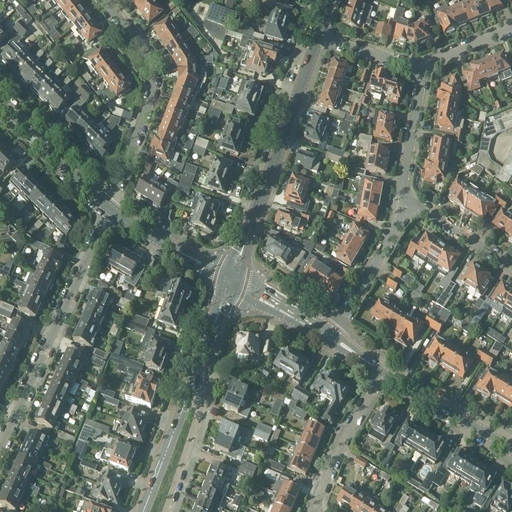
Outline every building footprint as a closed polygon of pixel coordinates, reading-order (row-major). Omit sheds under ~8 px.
[(53,0),(52,2),(55,7),(57,5),(60,10),(70,2),(71,0),(53,0)] [(71,0),(70,2),(60,10),(63,14),(61,15),(65,20),(80,9),(78,5),(78,3),(75,0),(71,0)] [(137,13),(140,16),(154,5),(150,0),(142,0),(134,7),(138,12),(137,13)] [(260,0),(259,5),(262,6),(273,9),(275,3),(265,0),(260,0)] [(484,0),(471,0),(472,2),(479,19),(484,17),(485,17),(486,17),(489,16),(489,15),(490,15),(490,14),(484,0)] [(484,0),(490,14),(491,15),(492,14),(491,13),(495,11),(496,12),(501,10),(501,9),(502,8),(501,5),(498,0),(484,0)] [(366,6),(351,1),(350,2),(349,4),(348,6),(348,8),(348,9),(347,13),(369,20),(372,9),(365,7),(366,6)] [(472,2),(460,7),(467,24),(468,23),(472,22),(473,21),(475,22),(478,21),(478,19),(479,19),(472,2)] [(175,7),(172,3),(167,7),(170,11),(175,7)] [(48,4),(43,8),(47,12),(52,8),(48,4)] [(156,4),(154,5),(140,16),(144,21),(145,20),(149,25),(162,15),(159,11),(160,10),(156,4)] [(33,6),(27,11),(32,17),(38,13),(33,6)] [(211,6),(203,28),(213,39),(223,43),(228,30),(232,31),(238,16),(211,6)] [(460,7),(449,11),(456,28),(461,26),(463,27),(466,26),(467,24),(460,7)] [(176,8),(172,12),(175,16),(180,12),(176,8)] [(274,9),(270,23),(287,28),(288,23),(292,22),(293,18),(290,15),(291,14),(281,11),(281,10),(277,8),(276,9),(274,9)] [(406,44),(407,42),(412,25),(411,25),(411,24),(405,23),(406,21),(402,20),(405,11),(397,8),(393,21),(399,23),(394,40),(398,41),(398,42),(399,42),(400,44),(403,45),(404,44),(406,44)] [(446,8),(433,13),(437,21),(434,22),(436,26),(440,25),(444,35),(444,34),(450,32),(450,33),(451,33),(454,32),(455,30),(456,30),(456,29),(456,28),(449,11),(448,12),(446,8)] [(80,9),(65,20),(69,25),(71,24),(74,28),(77,25),(87,17),(89,16),(86,12),(83,12),(80,9)] [(344,18),(342,24),(343,25),(343,26),(358,31),(360,24),(370,26),(372,21),(369,20),(347,13),(345,18),(344,18)] [(13,29),(18,34),(26,26),(32,20),(27,15),(13,29)] [(77,25),(74,28),(76,32),(75,32),(80,37),(86,33),(94,26),(92,23),(92,20),(89,16),(87,17),(77,25)] [(413,26),(412,25),(407,42),(411,44),(412,46),(412,47),(413,47),(413,46),(419,43),(421,44),(425,42),(425,41),(433,37),(431,31),(435,29),(431,18),(420,22),(421,25),(415,27),(415,25),(413,26)] [(46,21),(41,25),(48,34),(54,29),(57,26),(55,23),(50,27),(46,21)] [(168,22),(154,31),(158,37),(156,38),(159,42),(176,32),(171,24),(170,25),(168,22)] [(0,43),(11,32),(7,28),(7,29),(1,23),(0,24),(0,43)] [(287,28),(270,23),(266,38),(267,38),(267,39),(272,41),(273,40),(283,43),(283,41),(286,40),(287,36),(285,34),(287,28)] [(391,27),(382,25),(379,36),(387,39),(391,27)] [(26,26),(18,34),(9,43),(13,48),(2,59),(4,61),(3,61),(7,65),(8,64),(11,67),(11,68),(25,54),(16,45),(31,31),(26,26)] [(86,33),(80,37),(83,41),(85,40),(89,45),(91,45),(94,43),(93,41),(97,39),(98,39),(101,37),(101,36),(101,35),(95,27),(94,26),(86,33)] [(240,26),(237,35),(242,37),(262,44),(264,37),(253,34),(252,29),(240,26)] [(187,31),(191,36),(196,32),(192,27),(187,31)] [(54,29),(48,34),(52,38),(54,42),(61,37),(58,34),(54,29)] [(176,32),(159,42),(162,46),(163,46),(167,51),(182,41),(176,32)] [(242,37),(239,48),(248,50),(246,57),(271,66),(272,65),(275,66),(279,54),(263,49),(261,49),(262,44),(242,37)] [(182,41),(167,51),(170,56),(169,57),(172,62),(188,51),(182,41)] [(207,45),(202,49),(206,54),(211,50),(207,45)] [(96,49),(81,60),(82,61),(89,62),(92,67),(88,70),(92,74),(94,72),(109,61),(106,58),(107,55),(105,53),(102,53),(102,52),(101,52),(100,51),(98,52),(96,50),(96,49)] [(188,51),(172,62),(174,66),(175,65),(178,70),(179,71),(193,62),(194,61),(188,51)] [(25,54),(11,68),(13,70),(12,70),(16,75),(18,73),(21,76),(20,77),(21,77),(34,63),(25,54)] [(492,60),(491,61),(498,78),(500,83),(511,77),(503,56),(502,56),(501,55),(497,57),(496,58),(495,59),(495,60),(492,61),(492,60)] [(242,56),(240,64),(242,64),(241,68),(264,76),(267,75),(268,73),(269,73),(269,72),(271,71),(272,68),(271,66),(246,57),(242,56)] [(480,65),(479,66),(486,83),(498,78),(491,61),(490,61),(488,60),(485,62),(484,63),(483,64),(483,65),(481,66),(480,65)] [(49,61),(45,66),(48,69),(53,64),(49,61)] [(109,61),(94,72),(98,76),(99,75),(103,80),(108,77),(117,70),(113,65),(111,64),(109,61)] [(329,72),(344,77),(348,66),(333,61),(332,63),(331,63),(330,65),(331,67),(329,72)] [(178,70),(177,70),(178,82),(200,80),(207,80),(206,68),(196,69),(196,65),(193,62),(179,71),(178,70)] [(44,73),(34,63),(21,77),(22,79),(21,80),(25,85),(27,83),(30,86),(44,73)] [(467,91),(470,90),(479,86),(479,85),(486,83),(479,66),(478,66),(476,65),(473,66),(472,68),(471,69),(472,71),(464,75),(465,77),(461,79),(464,86),(465,86),(467,91)] [(108,77),(103,80),(107,86),(105,87),(108,90),(123,79),(120,76),(120,73),(117,70),(108,77)] [(225,72),(223,78),(231,80),(233,74),(225,72)] [(326,82),(325,84),(341,89),(344,77),(329,72),(327,78),(326,78),(325,80),(326,82)] [(38,95),(39,96),(50,84),(53,82),(44,73),(30,86),(29,87),(31,88),(30,89),(34,93),(36,92),(39,95),(38,95)] [(367,85),(365,92),(369,94),(381,97),(382,96),(386,82),(387,83),(387,82),(389,78),(387,78),(387,76),(381,74),(380,76),(374,74),(370,86),(367,85)] [(439,100),(438,101),(439,101),(458,105),(460,92),(461,88),(456,76),(455,76),(452,78),(450,87),(443,86),(441,95),(441,96),(439,95),(439,97),(440,97),(439,99),(439,100)] [(67,79),(63,84),(66,87),(71,82),(67,79)] [(103,95),(102,95),(105,99),(107,98),(110,103),(113,101),(117,98),(118,97),(119,98),(122,96),(122,94),(123,93),(123,94),(124,93),(125,92),(126,92),(129,90),(129,89),(130,88),(123,79),(108,90),(103,95)] [(177,88),(175,92),(184,96),(192,99),(195,100),(198,93),(199,94),(203,84),(204,85),(207,80),(200,80),(178,82),(179,83),(177,88)] [(386,82),(382,96),(392,99),(391,103),(397,105),(400,96),(402,96),(402,95),(401,95),(403,87),(404,84),(403,82),(399,81),(397,82),(396,85),(387,82),(387,83),(386,82)] [(45,101),(48,104),(62,91),(53,82),(50,84),(39,96),(40,97),(39,98),(44,102),(45,101)] [(243,83),(238,97),(241,98),(244,99),(259,104),(260,101),(262,102),(267,91),(261,88),(260,91),(256,89),(249,86),(249,85),(243,83)] [(341,89),(325,84),(325,85),(323,85),(323,87),(324,89),(322,94),(337,100),(341,89)] [(85,86),(76,94),(81,99),(89,91),(85,86)] [(53,110),(57,114),(74,97),(69,93),(66,95),(62,91),(48,104),(47,104),(49,106),(48,107),(52,111),(53,110)] [(89,91),(81,99),(86,104),(94,96),(89,91)] [(174,97),(172,103),(188,109),(191,110),(195,100),(192,99),(184,96),(175,92),(173,97),(174,97)] [(342,101),(337,100),(322,94),(320,99),(318,99),(316,104),(318,105),(318,106),(333,111),(334,110),(335,110),(337,107),(335,106),(336,105),(340,106),(342,101)] [(241,98),(236,111),(249,116),(250,114),(255,116),(259,105),(259,104),(244,99),(241,98)] [(72,116),(66,122),(67,124),(66,125),(71,129),(72,128),(75,131),(88,117),(80,109),(86,104),(81,99),(68,112),(72,116)] [(355,99),(353,105),(358,107),(360,108),(360,107),(361,105),(362,101),(360,100),(355,99)] [(210,105),(209,109),(221,113),(231,117),(234,108),(227,105),(226,106),(212,101),(210,105)] [(438,103),(437,107),(438,108),(438,111),(439,111),(438,115),(456,118),(456,113),(458,105),(439,101),(439,102),(440,102),(439,103),(438,103)] [(168,109),(166,113),(184,120),(188,109),(172,103),(169,109),(168,109)] [(345,115),(344,121),(355,124),(356,122),(357,119),(360,108),(358,107),(353,105),(349,116),(345,115)] [(114,108),(112,114),(113,115),(121,118),(123,111),(114,108)] [(209,109),(206,116),(219,121),(221,113),(209,109)] [(507,130),(511,128),(505,110),(500,112),(507,130)] [(376,111),(373,126),(377,127),(394,129),(394,128),(396,129),(397,123),(395,123),(396,118),(383,116),(383,112),(376,111)] [(500,112),(495,114),(502,132),(507,130),(500,112)] [(166,119),(164,125),(180,131),(183,132),(187,121),(184,120),(166,113),(164,118),(166,119)] [(495,114),(492,115),(495,121),(492,122),(496,134),(502,132),(495,114)] [(435,121),(434,125),(435,126),(435,127),(435,128),(443,129),(453,131),(458,131),(462,132),(465,120),(460,119),(456,118),(438,115),(438,117),(437,117),(437,118),(437,120),(435,121)] [(486,117),(485,119),(485,123),(481,137),(491,139),(496,134),(492,122),(495,121),(492,115),(486,117)] [(75,131),(76,133),(76,134),(80,138),(81,137),(84,140),(97,126),(94,123),(93,125),(88,119),(89,118),(88,117),(75,131)] [(111,117),(108,124),(110,124),(116,126),(116,125),(119,126),(120,121),(111,117)] [(310,121),(308,128),(325,134),(329,123),(313,117),(312,121),(310,121)] [(344,121),(340,132),(345,134),(343,140),(350,142),(350,140),(354,127),(355,124),(344,121)] [(225,135),(243,142),(247,131),(242,129),(243,127),(229,122),(225,135)] [(162,129),(159,135),(176,142),(180,131),(164,125),(162,124),(161,129),(162,129)] [(84,140),(83,140),(85,143),(89,147),(90,146),(93,149),(108,134),(109,133),(101,125),(98,127),(97,126),(84,140)] [(377,127),(375,139),(391,142),(393,136),(394,136),(395,132),(395,131),(394,131),(394,129),(377,127)] [(325,134),(308,128),(304,139),(321,145),(325,134)] [(93,149),(93,150),(94,151),(93,152),(97,156),(98,155),(102,159),(108,153),(105,150),(112,144),(110,142),(113,140),(108,134),(93,149)] [(155,140),(153,145),(172,153),(176,142),(159,135),(157,141),(155,140)] [(243,142),(225,135),(220,149),(233,153),(234,151),(239,153),(243,142)] [(359,136),(358,142),(371,144),(372,139),(372,138),(359,136)] [(197,139),(195,146),(205,150),(208,143),(197,139)] [(431,141),(430,145),(431,146),(431,149),(431,153),(451,156),(454,143),(433,139),(432,141),(431,141)] [(358,142),(357,148),(363,149),(362,153),(369,155),(368,161),(387,164),(387,163),(389,161),(389,159),(389,157),(389,153),(370,150),(370,149),(371,144),(358,142)] [(153,145),(151,151),(153,152),(151,157),(156,159),(154,163),(181,173),(183,168),(170,163),(169,162),(169,161),(172,153),(153,145)] [(195,146),(192,154),(203,158),(205,150),(195,146)] [(327,154),(343,160),(345,154),(329,148),(327,154)] [(477,166),(484,170),(485,171),(491,162),(488,154),(478,152),(478,155),(476,161),(475,165),(477,166)] [(6,153),(0,159),(0,178),(15,163),(11,158),(12,157),(8,153),(7,154),(6,153)] [(321,159),(316,157),(316,156),(307,153),(306,156),(299,153),(295,166),(317,173),(320,165),(319,165),(321,159)] [(428,159),(427,163),(428,164),(428,165),(449,169),(451,156),(431,153),(430,158),(428,159)] [(341,166),(343,160),(327,154),(325,159),(323,159),(323,161),(325,161),(341,166)] [(216,161),(211,174),(229,181),(233,169),(228,167),(229,165),(216,161)] [(356,170),(355,176),(362,177),(365,177),(366,172),(385,176),(385,173),(386,173),(387,171),(387,168),(387,166),(387,165),(387,164),(368,161),(366,172),(356,170)] [(475,165),(476,161),(472,162),(469,164),(472,169),(477,166),(475,165)] [(491,162),(485,171),(489,174),(495,164),(491,162)] [(145,180),(136,194),(142,197),(141,199),(147,203),(158,185),(151,180),(154,173),(155,173),(157,167),(147,163),(145,169),(148,170),(145,180)] [(489,174),(506,185),(511,175),(511,174),(510,173),(502,169),(495,164),(489,174)] [(502,169),(510,173),(511,174),(511,168),(505,164),(502,169)] [(186,165),(184,173),(194,177),(197,169),(187,166),(186,165)] [(427,172),(425,181),(436,183),(436,184),(437,184),(437,180),(441,181),(444,182),(446,182),(448,175),(451,176),(453,170),(449,169),(428,165),(428,166),(427,166),(426,167),(427,167),(427,170),(426,170),(425,171),(426,171),(426,172),(427,172)] [(477,167),(469,171),(479,178),(483,171),(477,167)] [(24,171),(10,185),(15,190),(11,194),(16,198),(21,193),(21,192),(34,180),(33,179),(32,180),(29,177),(31,176),(26,172),(25,172),(24,171)] [(182,176),(180,184),(190,188),(194,177),(184,173),(182,176)] [(229,181),(211,174),(209,173),(206,179),(209,180),(206,187),(219,192),(220,190),(225,192),(229,181)] [(289,183),(287,187),(289,187),(288,190),(307,196),(309,190),(310,191),(313,192),(317,181),(314,180),(306,177),(297,174),(295,179),(292,178),(290,184),(289,183)] [(362,177),(361,184),(366,185),(364,196),(381,199),(381,197),(381,194),(383,193),(384,190),(382,189),(383,187),(375,186),(376,180),(365,177),(362,177)] [(337,178),(334,191),(338,192),(342,192),(344,179),(337,178)] [(34,180),(21,192),(21,193),(26,198),(25,200),(28,203),(30,201),(42,189),(41,189),(38,186),(40,185),(35,181),(34,180)] [(459,207),(469,192),(457,184),(458,182),(457,182),(454,180),(448,189),(451,191),(449,194),(452,195),(449,201),(459,207)] [(158,185),(147,203),(154,207),(155,205),(159,208),(160,208),(168,195),(170,196),(169,197),(173,199),(178,186),(169,181),(165,189),(158,185)] [(180,184),(177,192),(187,196),(190,188),(180,184)] [(42,189),(30,201),(35,207),(34,209),(38,213),(39,211),(39,210),(51,198),(51,197),(50,198),(47,195),(49,194),(44,190),(42,189)] [(286,195),(284,200),(290,202),(289,206),(306,212),(309,205),(306,204),(304,203),(307,196),(288,190),(288,191),(286,190),(285,194),(286,195)] [(331,201),(334,202),(337,202),(339,192),(338,192),(334,191),(332,197),(331,201)] [(481,199),(469,192),(459,207),(460,208),(460,210),(463,212),(465,211),(467,213),(468,213),(468,212),(471,214),(470,214),(471,214),(481,199)] [(198,195),(192,211),(197,213),(216,220),(217,216),(216,216),(220,205),(214,203),(214,205),(208,203),(209,199),(198,195)] [(358,195),(356,207),(362,208),(378,211),(379,210),(380,209),(381,206),(379,205),(380,201),(381,199),(358,195)] [(493,201),(490,205),(481,199),(471,214),(474,216),(473,216),(473,217),(474,217),(476,218),(476,220),(479,222),(480,221),(482,222),(487,214),(491,217),(496,209),(498,205),(502,200),(497,197),(494,202),(493,201)] [(51,198),(39,210),(39,211),(44,216),(43,218),(47,222),(48,220),(49,219),(61,207),(60,206),(59,207),(57,204),(58,203),(53,199),(51,198)] [(21,204),(16,209),(17,209),(20,212),(20,213),(25,208),(21,204)] [(49,219),(48,220),(54,225),(52,227),(56,230),(57,229),(70,216),(69,216),(68,216),(66,213),(67,212),(62,208),(61,207),(49,219)] [(357,219),(356,221),(356,222),(358,223),(359,223),(362,225),(365,221),(374,223),(374,222),(374,219),(377,220),(378,211),(362,208),(361,213),(358,212),(357,219)] [(302,213),(300,219),(279,212),(277,217),(275,216),(273,222),(275,222),(275,224),(298,232),(301,224),(302,221),(308,223),(310,216),(302,213)] [(30,213),(25,218),(29,222),(34,217),(30,213)] [(176,215),(169,213),(165,223),(172,225),(176,215)] [(190,219),(187,225),(205,231),(206,229),(213,232),(216,224),(217,224),(218,221),(216,220),(197,213),(194,220),(190,219)] [(501,234),(504,235),(511,223),(511,218),(502,213),(492,229),(493,229),(493,231),(496,233),(498,232),(500,234),(501,234)] [(335,216),(330,214),(326,224),(331,225),(335,216)] [(61,236),(55,248),(65,253),(68,247),(63,245),(67,238),(76,229),(73,225),(75,223),(75,222),(76,221),(72,217),(71,217),(70,216),(57,229),(56,230),(56,231),(61,236)] [(39,222),(34,226),(38,230),(43,226),(39,222)] [(348,232),(346,236),(349,238),(363,246),(370,236),(365,233),(367,230),(358,224),(359,223),(358,223),(356,222),(355,223),(353,226),(350,232),(348,232)] [(270,235),(279,238),(281,233),(272,230),(270,235)] [(48,231),(43,236),(47,240),(52,235),(48,231)] [(411,248),(406,255),(412,259),(414,256),(425,263),(437,244),(426,237),(422,243),(417,240),(417,239),(416,239),(412,246),(411,246),(411,248)] [(275,260),(275,261),(285,246),(273,238),(266,249),(264,253),(270,257),(270,258),(272,260),(274,259),(275,260)] [(349,238),(343,248),(358,257),(359,255),(358,255),(360,252),(362,252),(364,248),(363,247),(363,246),(349,238)] [(33,242),(30,248),(39,251),(39,252),(44,254),(43,258),(44,258),(41,264),(58,272),(62,265),(60,264),(62,260),(51,255),(53,251),(33,242)] [(318,243),(314,249),(321,253),(322,254),(327,248),(318,243)] [(437,244),(425,263),(436,270),(438,266),(448,251),(437,244)] [(295,252),(285,246),(275,261),(280,264),(280,265),(283,267),(284,266),(293,272),(305,255),(297,250),(295,252)] [(343,248),(336,259),(351,267),(352,266),(354,266),(355,263),(355,261),(356,258),(357,259),(358,257),(343,248)] [(113,270),(119,273),(130,254),(123,250),(122,252),(117,249),(107,266),(108,266),(105,270),(111,273),(113,270)] [(436,270),(435,271),(446,278),(440,287),(445,291),(450,283),(458,271),(453,268),(459,258),(448,251),(438,266),(436,270)] [(124,280),(124,288),(120,298),(130,302),(135,291),(127,289),(129,283),(140,262),(135,259),(136,257),(130,254),(119,273),(125,277),(124,280)] [(307,261),(299,273),(300,274),(303,275),(303,276),(304,276),(303,277),(302,278),(303,278),(303,279),(303,280),(306,282),(308,281),(308,282),(311,284),(312,286),(322,270),(323,268),(325,265),(316,260),(310,256),(307,261)] [(160,261),(153,259),(149,269),(155,271),(160,261)] [(5,268),(11,271),(14,263),(8,261),(5,268)] [(41,264),(36,276),(53,284),(56,277),(54,277),(56,272),(57,272),(58,273),(58,272),(41,264)] [(464,285),(470,289),(481,272),(480,272),(480,270),(477,269),(476,269),(469,265),(457,284),(462,288),(464,285)] [(8,279),(11,271),(5,268),(2,277),(8,279)] [(322,270),(312,286),(314,286),(315,286),(316,287),(317,287),(317,289),(320,291),(321,290),(322,291),(323,291),(332,277),(333,275),(323,268),(322,270)] [(394,275),(393,276),(411,286),(414,281),(397,270),(396,271),(395,270),(393,274),(394,275)] [(482,273),(481,272),(470,289),(477,293),(476,294),(481,297),(493,280),(486,276),(486,274),(483,273),(482,273)] [(36,276),(30,288),(46,295),(48,290),(49,291),(53,284),(36,276)] [(332,277),(323,291),(333,298),(334,298),(343,284),(343,283),(338,280),(337,280),(332,277)] [(399,286),(390,280),(386,286),(395,292),(399,286)] [(112,286),(100,281),(98,287),(109,292),(112,286)] [(168,297),(186,304),(187,304),(192,291),(169,283),(164,296),(168,297)] [(445,291),(436,305),(438,307),(443,309),(444,310),(453,295),(451,294),(456,286),(450,283),(445,291)] [(22,289),(19,297),(25,300),(42,307),(45,301),(44,300),(46,295),(30,288),(25,286),(24,285),(22,289)] [(420,286),(416,292),(421,295),(425,289),(420,286)] [(490,307),(489,308),(501,315),(501,314),(502,312),(503,311),(511,297),(511,291),(510,290),(508,290),(507,289),(504,287),(502,288),(501,289),(492,303),(490,307)] [(421,295),(416,292),(415,292),(414,291),(411,296),(412,297),(411,299),(420,304),(424,297),(421,295)] [(111,308),(113,302),(113,301),(95,293),(93,299),(91,299),(88,305),(106,313),(109,307),(111,308)] [(186,304),(168,297),(163,310),(181,317),(186,304)] [(372,313),(372,314),(372,315),(373,315),(373,316),(373,317),(381,321),(378,326),(386,331),(398,310),(391,306),(393,302),(385,297),(380,306),(379,305),(379,306),(379,307),(377,310),(377,309),(376,309),(375,309),(374,310),(373,310),(373,311),(372,311),(372,312),(372,313)] [(502,312),(501,314),(511,320),(511,297),(503,311),(502,312)] [(130,302),(120,298),(118,304),(128,308),(130,302)] [(474,320),(470,326),(473,328),(475,329),(489,308),(490,307),(492,303),(487,299),(484,304),(480,311),(474,320)] [(21,305),(18,311),(35,319),(37,314),(39,315),(42,307),(25,300),(22,306),(21,305)] [(479,300),(474,307),(480,311),(484,304),(479,300)] [(0,309),(11,315),(14,309),(0,302),(0,309)] [(87,311),(84,317),(101,325),(106,313),(88,305),(86,311),(87,311)] [(429,316),(424,325),(431,329),(436,320),(443,309),(438,307),(437,309),(434,307),(429,316)] [(0,315),(9,320),(11,315),(0,309),(0,315)] [(436,320),(431,329),(439,334),(444,325),(445,325),(451,315),(444,310),(443,309),(436,320)] [(181,317),(163,310),(158,323),(176,329),(181,317)] [(398,310),(386,331),(398,338),(409,320),(398,313),(399,311),(398,310)] [(127,314),(125,321),(136,325),(146,329),(149,322),(134,316),(127,314)] [(468,316),(464,322),(470,326),(474,320),(468,316)] [(80,322),(78,328),(95,336),(101,325),(84,317),(82,323),(80,322)] [(399,338),(398,340),(398,342),(404,345),(406,345),(407,345),(409,341),(413,343),(423,327),(416,323),(415,324),(409,320),(398,338),(399,338)] [(125,321),(122,328),(133,332),(136,325),(125,321)] [(30,329),(14,322),(9,333),(25,341),(26,341),(25,341),(27,341),(30,336),(28,334),(30,329)] [(464,322),(460,330),(468,335),(473,328),(470,326),(464,322)] [(93,343),(95,336),(78,328),(75,334),(76,335),(73,341),(92,349),(94,343),(93,343)] [(25,341),(9,333),(3,345),(19,353),(22,348),(24,348),(26,343),(25,342),(25,341)] [(496,334),(492,340),(497,342),(498,343),(499,342),(502,338),(496,334)] [(237,345),(237,346),(239,347),(237,355),(249,356),(249,354),(255,355),(256,349),(259,350),(259,343),(257,342),(258,337),(247,335),(246,339),(238,338),(237,339),(236,340),(236,341),(235,342),(236,343),(236,344),(236,345),(237,345)] [(152,339),(147,353),(168,360),(170,356),(167,355),(171,346),(152,339)] [(437,367),(438,365),(449,348),(435,340),(426,354),(431,357),(430,359),(429,362),(429,364),(435,368),(437,367)] [(489,355),(484,364),(491,368),(503,346),(498,343),(497,342),(489,355)] [(272,345),(265,344),(263,354),(270,355),(272,345)] [(0,352),(0,358),(15,365),(14,364),(16,364),(19,359),(17,358),(19,353),(3,345),(0,352)] [(451,371),(460,355),(449,348),(438,365),(446,369),(446,368),(451,371)] [(109,357),(92,349),(90,354),(107,361),(109,357)] [(480,349),(475,358),(481,362),(484,364),(489,355),(487,353),(480,349)] [(279,373),(286,378),(298,358),(285,350),(272,371),(278,375),(279,373)] [(63,363),(62,363),(79,371),(84,360),(87,361),(89,356),(81,352),(79,357),(68,352),(66,357),(64,356),(62,361),(63,363)] [(146,352),(144,358),(147,360),(145,367),(157,371),(156,373),(162,375),(168,360),(147,353),(146,352)] [(112,354),(109,362),(119,366),(140,374),(143,366),(112,354)] [(460,355),(451,371),(463,379),(474,360),(469,357),(468,359),(460,355)] [(93,357),(90,363),(103,369),(106,363),(93,357)] [(298,358),(286,378),(293,381),(292,383),(298,387),(310,366),(304,362),(304,360),(300,357),(298,358)] [(0,372),(9,377),(11,372),(13,372),(15,367),(14,365),(15,365),(0,358),(0,372)] [(61,364),(58,369),(60,371),(58,375),(74,383),(79,371),(62,363),(63,364),(61,364)] [(125,368),(123,374),(134,378),(134,376),(139,378),(140,374),(125,368)] [(272,372),(267,369),(265,368),(262,377),(261,379),(267,381),(272,372)] [(488,370),(476,390),(481,393),(481,396),(487,399),(489,398),(490,398),(491,397),(501,379),(494,375),(495,374),(488,370)] [(0,386),(4,389),(4,388),(5,388),(8,383),(7,381),(9,377),(0,372),(0,386)] [(312,394),(325,401),(337,382),(335,380),(335,378),(331,376),(330,377),(324,374),(312,394)] [(74,383),(58,375),(55,380),(53,380),(51,385),(53,387),(52,387),(51,387),(52,387),(68,395),(74,383)] [(134,378),(130,388),(154,397),(155,398),(158,390),(159,390),(160,387),(160,386),(154,383),(151,381),(151,382),(143,379),(139,378),(134,376),(134,378)] [(511,385),(501,379),(491,397),(498,401),(499,400),(503,403),(506,397),(511,387),(511,385)] [(342,385),(337,382),(325,401),(331,405),(322,421),(331,426),(335,420),(332,418),(338,406),(339,407),(348,391),(342,387),(342,385)] [(91,391),(86,389),(80,386),(78,390),(89,395),(91,391)] [(234,386),(229,397),(252,407),(246,404),(248,398),(251,399),(253,394),(244,390),(244,389),(241,388),(233,386),(234,386)] [(47,399),(63,407),(68,395),(52,387),(52,388),(50,388),(47,393),(49,394),(47,399)] [(96,393),(96,394),(104,397),(107,398),(109,392),(98,387),(96,393)] [(511,387),(506,397),(503,403),(511,408),(511,387)] [(127,395),(126,399),(136,403),(150,408),(154,397),(130,388),(127,395)] [(293,397),(290,401),(292,402),(296,405),(299,401),(304,392),(303,392),(297,388),(292,397),(293,397)] [(304,392),(299,401),(306,405),(311,396),(304,392)] [(276,402),(283,405),(286,399),(279,395),(273,393),(270,400),(276,402)] [(104,397),(103,402),(118,408),(119,403),(107,398),(104,397)] [(247,419),(252,407),(229,397),(225,408),(224,408),(224,409),(231,412),(233,413),(234,413),(241,416),(247,419)] [(41,410),(41,411),(58,418),(63,407),(47,399),(44,404),(43,404),(40,409),(42,410),(41,410)] [(288,408),(295,413),(297,410),(295,408),(297,405),(296,405),(292,402),(288,408)] [(127,413),(124,422),(144,430),(147,422),(144,420),(145,416),(127,409),(126,413),(127,413)] [(295,413),(294,415),(303,420),(306,415),(297,410),(295,413)] [(368,437),(382,445),(381,446),(386,449),(389,444),(394,437),(391,435),(393,433),(389,431),(397,420),(392,417),(393,415),(392,415),(392,413),(388,410),(386,411),(381,418),(379,417),(373,428),(368,437)] [(37,416),(38,418),(36,423),(54,431),(57,432),(60,426),(55,424),(58,418),(41,411),(39,411),(37,416)] [(86,421),(85,425),(92,428),(109,434),(110,429),(86,421)] [(144,430),(124,422),(121,431),(120,430),(118,434),(136,441),(137,436),(141,438),(144,430)] [(259,424),(255,431),(269,436),(272,429),(259,424)] [(309,424),(304,436),(319,442),(324,430),(309,424)] [(85,425),(78,441),(84,443),(86,444),(92,428),(85,425)] [(410,450),(421,433),(419,432),(419,430),(415,427),(413,428),(407,425),(395,445),(401,448),(403,446),(410,450)] [(224,427),(220,438),(240,446),(241,446),(237,444),(240,437),(242,438),(244,434),(234,430),(231,429),(224,426),(224,427)] [(267,442),(269,436),(255,431),(253,436),(267,442)] [(77,440),(69,436),(59,432),(57,437),(66,442),(73,445),(75,444),(77,440)] [(420,461),(420,462),(433,440),(432,439),(432,437),(428,435),(426,436),(421,433),(410,450),(422,457),(420,461)] [(27,438),(25,443),(26,445),(25,445),(42,453),(45,447),(48,448),(50,448),(52,443),(54,439),(45,434),(42,439),(31,434),(29,438),(27,438)] [(304,436),(300,447),(314,454),(319,442),(304,436)] [(240,446),(220,438),(215,449),(221,452),(220,454),(235,460),(240,446)] [(433,440),(420,462),(425,464),(427,460),(435,465),(445,446),(444,446),(444,445),(444,444),(444,443),(443,442),(442,442),(442,441),(441,441),(440,441),(439,442),(438,443),(437,442),(433,440)] [(78,441),(71,458),(82,462),(89,445),(86,444),(84,443),(78,441)] [(107,446),(104,451),(132,462),(136,451),(117,444),(112,442),(110,447),(107,446)] [(395,447),(389,444),(386,449),(384,453),(389,457),(395,447)] [(23,452),(20,457),(37,465),(42,453),(25,445),(25,446),(23,446),(21,451),(23,452)] [(296,446),(291,457),(295,459),(310,465),(314,454),(300,447),(296,446)] [(104,451),(101,462),(109,465),(128,472),(132,462),(104,451)] [(447,472),(460,480),(470,462),(465,459),(466,459),(464,458),(464,457),(464,456),(464,455),(463,454),(462,454),(462,453),(461,453),(460,454),(459,454),(457,454),(447,472)] [(16,462),(14,467),(15,468),(15,469),(15,468),(14,469),(31,477),(37,465),(20,457),(18,462),(16,462)] [(291,457),(287,469),(290,470),(305,476),(310,465),(295,459),(291,457)] [(367,464),(357,458),(354,463),(364,469),(367,464)] [(82,462),(80,467),(85,468),(96,472),(98,467),(82,462)] [(243,462),(240,469),(254,474),(257,468),(243,462)] [(470,462),(460,480),(473,487),(483,470),(477,466),(477,464),(473,462),(471,463),(470,462)] [(275,464),(272,470),(282,474),(285,468),(275,464)] [(211,470),(208,477),(210,478),(209,479),(224,485),(227,486),(232,474),(214,466),(213,471),(211,470)] [(12,476),(9,481),(26,489),(32,492),(34,488),(34,487),(28,484),(30,480),(31,477),(14,469),(15,470),(13,470),(10,475),(12,476)] [(252,480),(254,474),(240,469),(238,474),(252,480)] [(483,470),(473,487),(470,492),(477,496),(474,500),(476,502),(475,505),(483,510),(495,489),(490,486),(493,480),(495,477),(489,473),(489,471),(485,469),(483,470)] [(268,471),(265,477),(274,480),(278,482),(280,483),(284,485),(285,485),(285,484),(288,479),(281,476),(268,471)] [(102,477),(99,485),(120,493),(123,485),(121,484),(121,483),(119,483),(121,479),(103,473),(101,477),(102,477)] [(409,479),(408,480),(406,484),(424,495),(435,476),(430,473),(422,487),(409,479)] [(438,475),(433,484),(439,487),(444,478),(438,475)] [(207,482),(204,489),(205,490),(219,495),(224,485),(209,479),(208,482),(207,482)] [(5,486),(3,491),(4,492),(4,493),(21,500),(26,489),(9,481),(7,486),(5,486)] [(278,482),(273,493),(277,495),(280,496),(295,502),(299,491),(285,485),(284,485),(280,483),(278,482)] [(358,496),(361,491),(350,484),(337,504),(342,507),(341,508),(346,511),(347,511),(348,511),(358,496)] [(120,493),(99,485),(96,494),(95,494),(94,497),(111,504),(112,500),(114,501),(114,500),(116,501),(120,493)] [(504,486),(492,506),(490,509),(494,511),(507,511),(511,506),(511,505),(511,487),(511,490),(504,486)] [(78,490),(76,495),(83,498),(86,493),(78,490)] [(202,493),(199,500),(200,501),(219,509),(224,497),(219,495),(205,490),(203,494),(202,493)] [(1,500),(0,501),(0,505),(14,511),(15,511),(21,500),(4,493),(3,493),(4,494),(2,494),(0,497),(0,499),(1,500)] [(277,495),(272,506),(275,507),(286,511),(290,511),(295,502),(280,496),(277,495)] [(362,511),(369,503),(358,496),(348,511),(349,511),(362,511)] [(401,511),(405,508),(410,500),(404,496),(394,511),(401,511)] [(377,511),(379,510),(383,505),(373,498),(369,503),(362,511),(377,511)] [(197,505),(194,511),(195,511),(221,511),(222,510),(219,509),(200,501),(199,505),(197,505)] [(430,501),(428,506),(437,511),(439,507),(430,501)]
